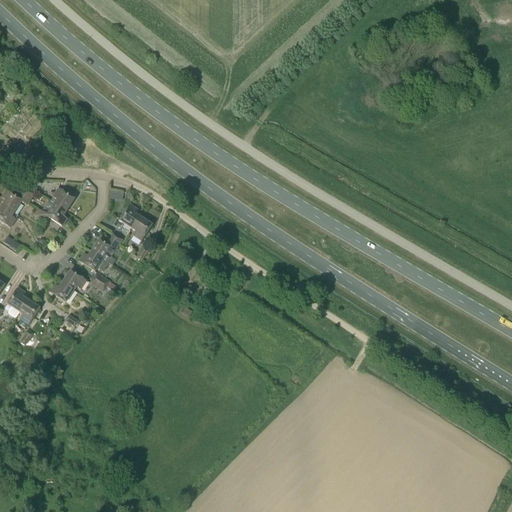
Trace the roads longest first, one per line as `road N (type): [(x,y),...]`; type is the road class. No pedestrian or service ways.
road 1 (primary): [(0,13),(172,162),(511,384)]
road 2 (primary): [(511,331),(194,139),(23,0)]
road 3 (unclassified): [(511,306),(283,174),(54,0)]
road 4 (track): [(511,436),(196,227)]
road 5 (residential): [(99,176),(99,210),(46,265),(27,270),(0,255)]
